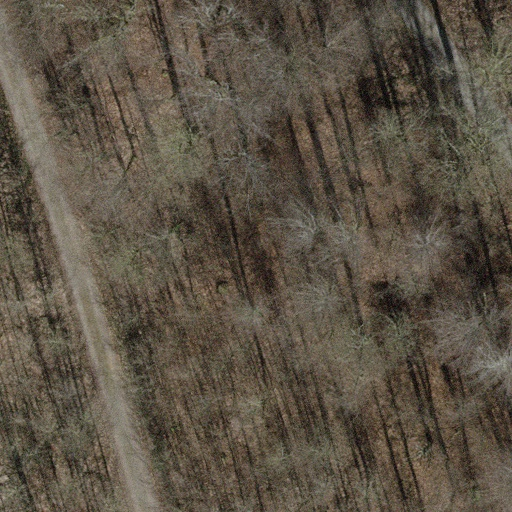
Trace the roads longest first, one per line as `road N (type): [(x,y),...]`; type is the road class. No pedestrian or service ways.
road 1 (track): [(0,51),(132,110),(266,267),(435,511)]
road 2 (track): [(0,67),(144,511)]
road 3 (track): [(511,143),(410,0)]
